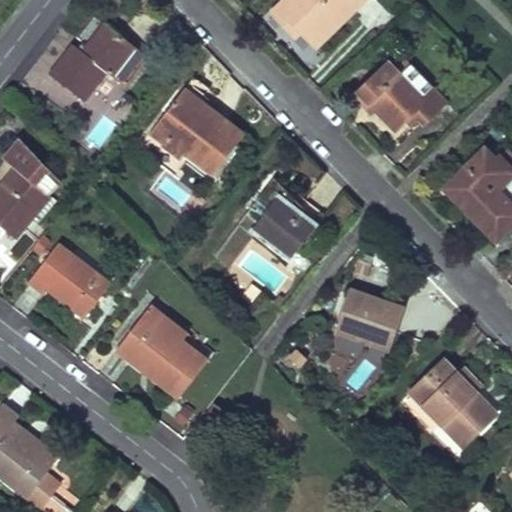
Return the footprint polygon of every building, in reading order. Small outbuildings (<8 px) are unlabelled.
[(284,0),(272,12),(285,26),(290,20),(301,31),(316,47),(364,0),(284,0)] [(290,20),(285,26),(295,36),(301,31),(290,20)] [(82,51),(107,72),(126,86),(149,57),(104,22),(82,51)] [(85,101),(107,72),(82,51),(72,43),(49,73),(85,101)] [(387,60),(357,90),(358,90),(377,111),(397,131),(407,122),(427,102),(396,70),(387,60)] [(407,60),(396,70),(427,102),(407,122),(412,126),(420,119),(426,125),(449,102),(407,60)] [(214,175),(244,134),(184,89),(155,127),(168,137),(162,144),(182,159),(186,154),(214,175)] [(358,90),(353,95),(373,115),(377,111),(358,90)] [(155,127),(149,135),(162,144),(168,137),(155,127)] [(19,142),(0,164),(0,236),(5,230),(14,237),(34,213),(41,219),(56,200),(50,195),(59,184),(19,142)] [(469,209),(466,211),(495,241),(511,224),(511,204),(498,190),(494,186),(509,172),(495,158),(484,147),(445,185),(469,209)] [(509,172),(494,186),(498,190),(511,176),(511,154),(507,149),(500,155),(499,154),(495,158),(509,172)] [(232,265),(253,239),(287,265),(327,214),(276,176),(257,200),(253,197),(246,205),(251,209),(216,253),(232,265)] [(445,185),(443,187),(466,211),(469,209),(445,185)] [(57,244),(29,281),(45,293),(48,289),(85,317),(110,284),(57,244)] [(349,288),(334,332),(389,351),(404,307),(349,288)] [(151,304),(146,312),(181,340),(188,332),(151,304)] [(179,398),(208,360),(181,340),(146,312),(116,349),(145,371),(148,367),(153,371),(150,375),(179,398)] [(443,361),(411,393),(463,446),(496,415),(475,393),(481,387),(463,367),(456,374),(443,361)] [(0,405),(0,439),(9,429),(13,423),(18,417),(1,404),(0,405)] [(215,404),(202,422),(218,433),(230,415),(215,404)] [(13,423),(9,429),(50,463),(54,457),(13,423)] [(50,463),(9,429),(0,439),(0,475),(42,509),(60,485),(46,473),(52,465),(50,463)]
